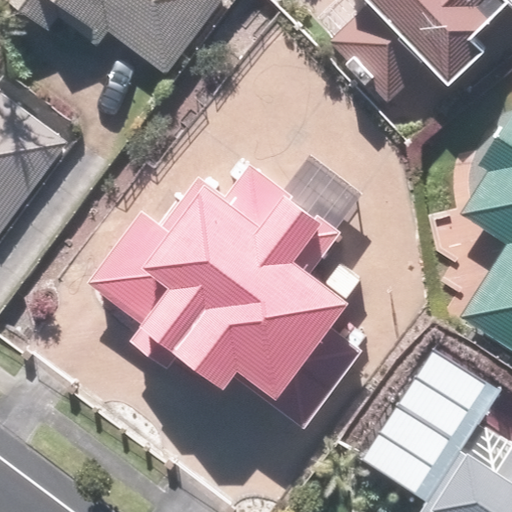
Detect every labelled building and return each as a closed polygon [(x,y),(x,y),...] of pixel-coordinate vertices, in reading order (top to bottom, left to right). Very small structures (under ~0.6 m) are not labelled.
[(216,0),(0,0),(0,9),(23,27),(38,7),(91,47),(101,34),(158,77),(216,0)] [(511,0),(365,0),(446,83),(480,52),(468,39),(508,3),(511,7),(511,0)] [(0,236),(66,146),(0,97),(0,236)] [(511,356),(511,110),(510,109),(445,216),(501,250),(457,323),(511,356)] [(352,203),(298,157),(270,190),(244,167),(214,202),(197,188),(159,232),(139,215),(77,286),(127,330),(118,340),(150,367),(156,360),(201,399),(223,374),(260,406),(337,318),(279,268),(312,229),(322,237),(352,203)] [(489,396),(422,357),(351,463),(420,509),(417,511),(511,511),(511,441),(476,417),(489,396)]
